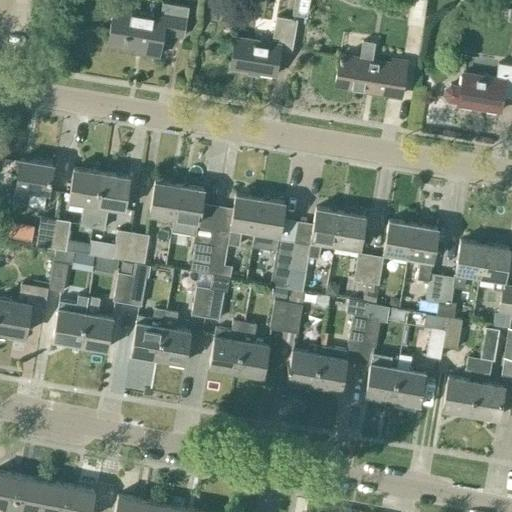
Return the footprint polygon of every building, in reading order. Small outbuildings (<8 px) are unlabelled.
[(289,0),(287,10),(302,13),(304,0),(289,0)] [(141,52),(158,55),(162,32),(183,35),(188,5),(162,1),(159,15),(112,8),(106,43),(141,49),(141,52)] [(229,67),(274,75),(278,49),(291,51),(297,19),(275,15),(271,42),(234,36),(229,67)] [(334,84),(400,95),(405,60),(392,58),(391,63),(371,59),(374,42),(363,40),(360,58),(339,54),(334,84)] [(457,105),(498,111),(501,96),(511,98),(511,64),(498,62),(495,77),(462,72),(460,85),(450,83),(444,88),(443,95),(447,101),(457,103),(457,105)] [(46,192),(51,163),(20,158),(15,186),(16,187),(13,202),(27,204),(29,189),(46,192)] [(80,223),(92,225),(101,171),(73,166),(68,199),(84,201),(80,223)] [(128,175),(101,171),(92,225),(103,227),(105,215),(100,214),(102,204),(123,208),(128,175)] [(149,212),(173,216),(178,184),(154,180),(149,212)] [(173,216),(171,230),(195,234),(203,188),(178,184),(173,216)] [(241,227),(254,229),(259,197),(234,193),(228,230),(212,227),(207,255),(205,271),(222,274),(227,243),(238,245),(241,227)] [(283,201),(259,197),(254,229),(252,242),(276,246),(283,201)] [(320,240),(334,243),(339,210),(315,206),(312,222),(297,219),(293,240),(288,268),(305,271),(307,255),(318,257),(320,240)] [(364,214),(339,210),(334,243),(359,247),(364,214)] [(54,217),(39,215),(34,245),(50,247),(54,217)] [(50,247),(65,250),(70,220),(54,217),(50,247)] [(382,251),(407,255),(412,223),(388,218),(382,251)] [(424,299),(437,301),(441,273),(429,271),(437,227),(412,223),(407,255),(419,257),(416,277),(427,279),(424,299)] [(212,227),(198,225),(193,253),(207,255),(212,227)] [(132,230),(116,228),(111,256),(127,259),(132,230)] [(143,261),(148,233),(132,230),(127,259),(143,261)] [(293,240),(279,237),(275,266),(288,268),(293,240)] [(465,273),(479,275),(484,243),(459,239),(453,275),(441,273),(437,301),(450,304),(452,285),(463,287),(465,273)] [(508,247),(484,243),(479,275),(493,277),(491,287),(501,289),(508,247)] [(370,253),(357,251),(352,279),(365,281),(370,253)] [(378,283),(382,255),(370,253),(365,281),(378,283)] [(67,261),(52,259),(47,286),(47,289),(62,291),(67,261)] [(131,273),(117,271),(112,300),(126,302),(131,273)] [(204,316),(211,275),(197,272),(190,314),(204,316)] [(145,276),(131,273),(126,302),(140,305),(145,276)] [(235,279),(211,275),(204,316),(218,319),(223,289),(233,291),(235,279)] [(0,329),(23,334),(28,308),(43,311),(47,289),(47,286),(20,282),(17,300),(0,296),(0,329)] [(511,295),(511,283),(504,283),(499,310),(493,309),(490,324),(507,326),(508,326),(510,314),(509,314),(511,295)] [(489,307),(489,284),(471,284),(471,307),(489,307)] [(274,286),(273,294),(285,296),(286,288),(274,286)] [(51,339),(79,343),(87,295),(77,293),(74,309),(57,306),(51,339)] [(99,297),(87,295),(79,343),(106,348),(111,316),(96,313),(99,297)] [(287,300),(273,297),(268,327),(282,330),(287,300)] [(287,300),(282,330),(296,332),(301,302),(287,300)] [(135,320),(129,352),(157,357),(165,308),(153,306),(150,322),(135,320)] [(177,310),(165,308),(157,357),(184,362),(190,329),(174,327),(177,310)] [(365,314),(351,312),(346,341),(360,343),(365,314)] [(379,317),(365,314),(360,343),(374,345),(379,317)] [(446,315),(444,328),(441,345),(456,348),(461,317),(446,315)] [(207,366),(235,371),(244,320),(243,320),(243,321),(232,319),(230,330),(214,327),(213,333),(207,366)] [(255,322),(244,320),(235,371),(262,375),(268,343),(252,340),(255,322)] [(439,357),(441,345),(444,328),(429,325),(425,355),(439,357)] [(485,325),(479,357),(490,359),(493,359),(498,327),(485,325)] [(511,327),(508,326),(507,326),(502,356),(511,357),(511,327)] [(414,332),(411,353),(421,354),(424,334),(414,332)] [(286,380),(313,384),(320,345),(308,343),(307,350),(291,347),(286,380)] [(347,349),(320,345),(313,384),(340,389),(347,349)] [(399,353),(391,398),(418,403),(424,371),(409,368),(411,355),(399,353)] [(371,354),(364,393),(390,398),(398,359),(371,354)] [(442,407),(469,412),(479,357),(467,355),(465,367),(470,368),(468,378),(447,374),(442,407)] [(479,357),(469,412),(497,416),(502,384),(482,380),(483,371),(488,372),(490,359),(479,357)] [(1,511),(10,511),(18,474),(0,470),(0,503),(6,504),(4,511),(2,511),(1,511)] [(19,511),(20,507),(37,510),(43,479),(18,474),(10,511),(19,511)] [(62,511),(68,484),(43,479),(37,510),(44,511),(62,511)] [(68,484),(62,511),(88,511),(93,489),(68,484)] [(139,511),(142,498),(117,493),(113,511),(139,511)] [(165,511),(167,503),(142,498),(139,511),(165,511)] [(191,511),(192,508),(167,503),(165,511),(191,511)]
